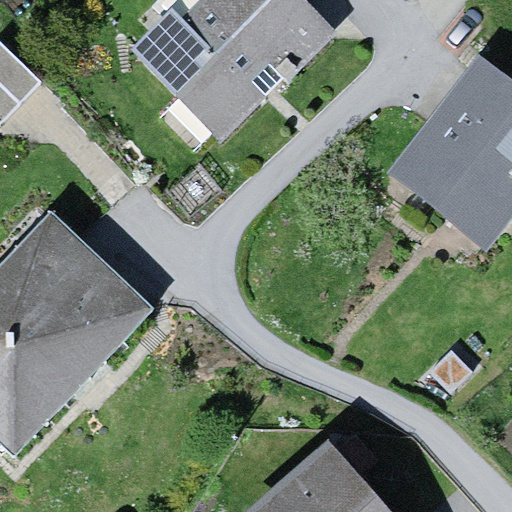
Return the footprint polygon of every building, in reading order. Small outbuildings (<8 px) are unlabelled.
[(220,134),(323,32),(290,0),(187,0),(136,51),(220,134)] [(0,123),(38,84),(0,47),(0,123)] [(511,205),(511,92),(480,67),(397,171),(484,240),(511,205)] [(142,310),(51,224),(0,276),(0,432),(13,445),(142,310)] [(378,511),(327,454),(260,511),(378,511)]
